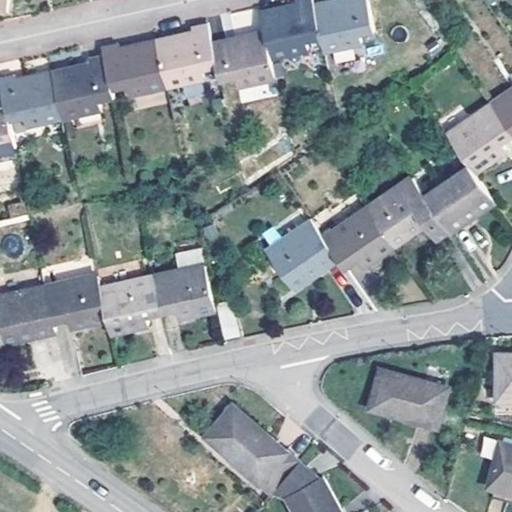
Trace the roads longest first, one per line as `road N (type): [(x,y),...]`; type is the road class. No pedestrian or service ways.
road 1 (residential): [(4,432),(43,408),(278,356)]
road 2 (residential): [(278,356),(511,320)]
road 3 (residential): [(424,511),(307,412),(286,385),(278,356)]
road 4 (residential): [(172,9),(0,46)]
road 5 (tertiary): [(119,511),(4,432)]
